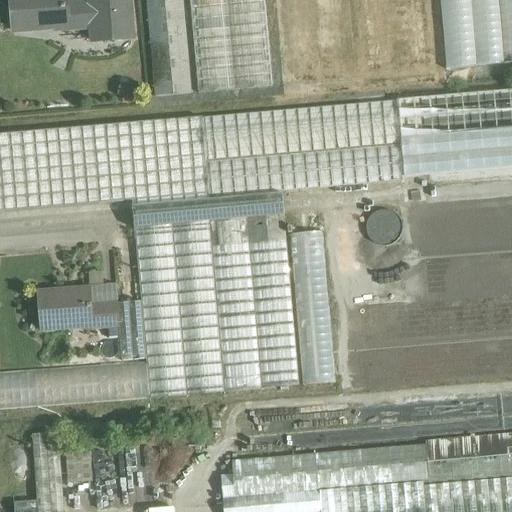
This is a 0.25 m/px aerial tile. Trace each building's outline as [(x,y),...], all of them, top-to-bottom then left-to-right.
[(66,0),(11,0),(15,33),(57,30),(57,28),(66,27),(67,31),(93,29),(94,42),(134,39),(130,0),(90,0),(91,4),(67,5),(66,0)] [(147,0),(156,97),(193,94),(184,0),(189,0),(198,93),(273,87),(265,0),(147,0)] [(511,0),(441,0),(448,71),(511,65),(511,0)] [(511,90),(396,101),(400,144),(403,180),(511,170),(511,90)] [(396,101),(203,118),(207,161),(400,144),(396,101)] [(203,118),(0,135),(0,213),(134,202),(137,229),(140,261),(143,302),(148,360),(152,400),(227,393),(211,221),(286,215),(284,191),(210,198),(207,161),(203,118)] [(400,144),(207,161),(210,198),(284,191),(328,187),(403,180),(400,144)] [(403,233),(389,209),(370,220),(383,244),(403,233)] [(286,215),(211,221),(227,393),(301,386),(286,215)] [(104,282),(102,270),(89,272),(90,284),(104,282)] [(94,290),(41,295),(44,331),(94,326),(95,330),(110,328),(108,305),(95,306),(94,290)] [(143,302),(122,304),(124,327),(120,327),(124,362),(148,360),(143,302)] [(122,304),(108,305),(110,328),(120,327),(124,327),(122,304)] [(426,445),(231,461),(233,475),(221,476),(223,511),(321,511),(319,490),(423,482),(429,481),(430,486),(511,478),(511,432),(426,440),(426,445)] [(66,511),(61,434),(34,436),(39,502),(16,504),(16,511),(66,511)] [(90,453),(66,454),(68,483),(92,482),(90,453)] [(511,511),(511,478),(430,486),(429,481),(423,482),(426,511),(511,511)] [(426,511),(423,482),(319,490),(321,511),(426,511)]
